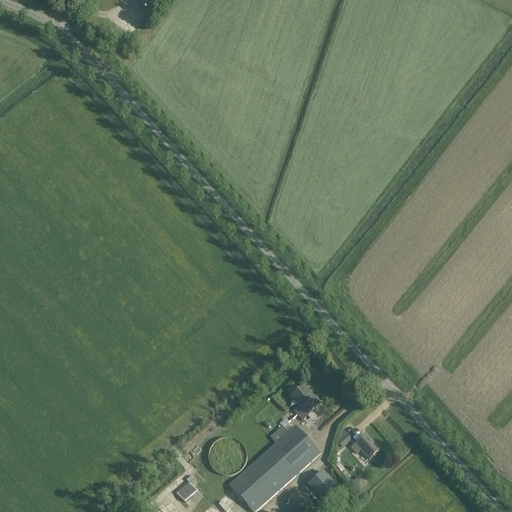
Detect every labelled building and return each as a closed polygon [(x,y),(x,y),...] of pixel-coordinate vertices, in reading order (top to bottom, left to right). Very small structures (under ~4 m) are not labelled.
[(287,388),(294,395),(303,386),(296,379),(287,388)] [(296,411),(303,420),(320,405),(310,395),(311,394),(304,387),(292,399),(300,408),(296,411)] [(229,486),(252,511),(256,511),(321,454),(295,425),(288,432),(283,426),(270,437),(276,444),(229,486)] [(347,435),(338,444),(343,449),(352,440),(347,435)] [(361,451),(370,460),(381,450),(371,440),(370,441),(366,436),(351,449),(357,455),(361,451)] [(308,487),(323,504),(339,490),(324,473),(308,487)] [(185,503),(197,493),(189,483),(177,494),(185,503)] [(289,511),(307,511),(311,509),(309,497),(297,493),(288,501),(289,511)]
